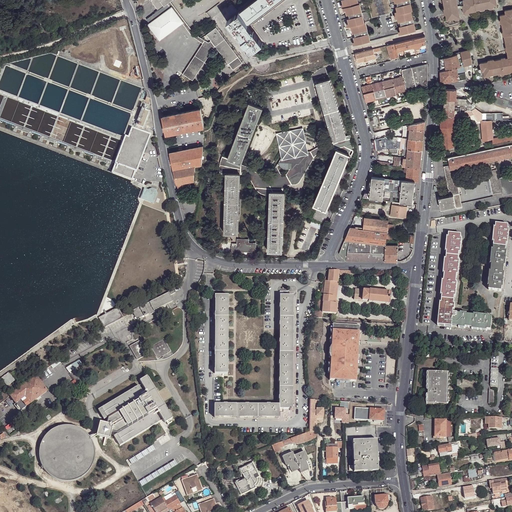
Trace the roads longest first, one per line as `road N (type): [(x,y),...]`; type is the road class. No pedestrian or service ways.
road 1 (residential): [(323,265),(230,264),(193,247),(179,221),(126,3)]
road 2 (residential): [(326,0),(366,158),(323,265)]
road 3 (residential): [(417,266),(433,55)]
road 4 (residential): [(403,480),(307,487),(259,511)]
road 5 (track): [(131,11),(0,57)]
road 6 (residential): [(403,480),(398,431),(409,346)]
